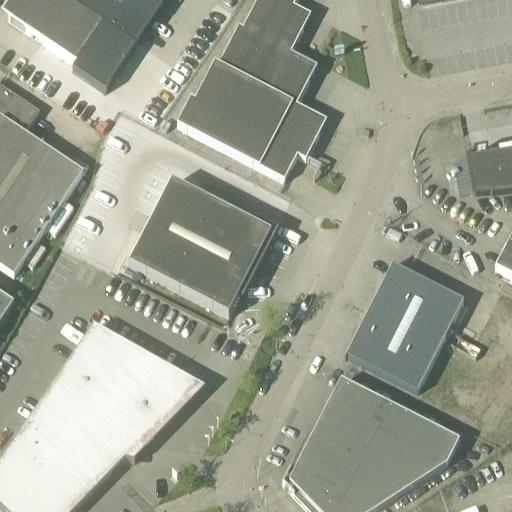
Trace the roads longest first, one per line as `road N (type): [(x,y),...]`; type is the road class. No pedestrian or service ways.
road 1 (unclassified): [(241,511),(237,473),(383,179),(390,107)]
road 2 (unclassified): [(511,85),(390,107)]
